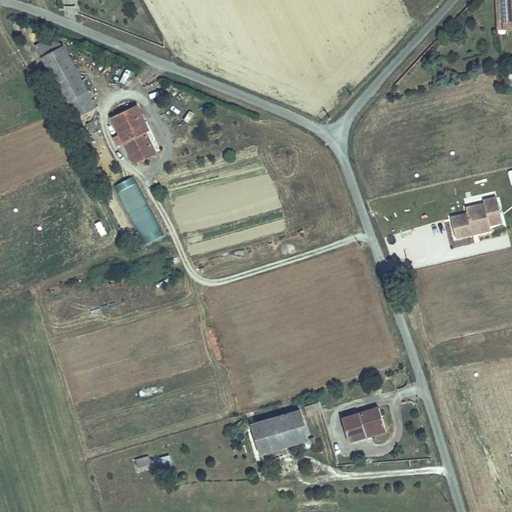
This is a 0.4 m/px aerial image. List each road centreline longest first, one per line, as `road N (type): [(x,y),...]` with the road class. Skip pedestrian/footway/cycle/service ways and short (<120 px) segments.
road 1 (unclassified): [(335,137),(462,511)]
road 2 (residential): [(335,137),(2,0)]
road 3 (track): [(371,232),(203,280),(183,260),(148,185),(102,127)]
road 4 (unclassified): [(454,0),(335,137)]
